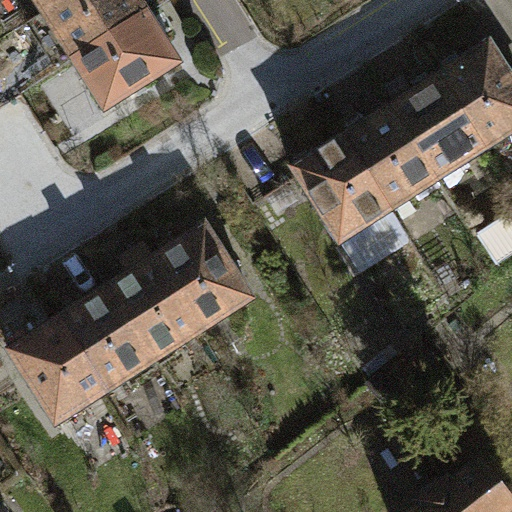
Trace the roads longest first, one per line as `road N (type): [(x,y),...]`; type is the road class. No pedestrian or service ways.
road 1 (residential): [(32,235),(264,92)]
road 2 (residential): [(264,92),(410,0)]
